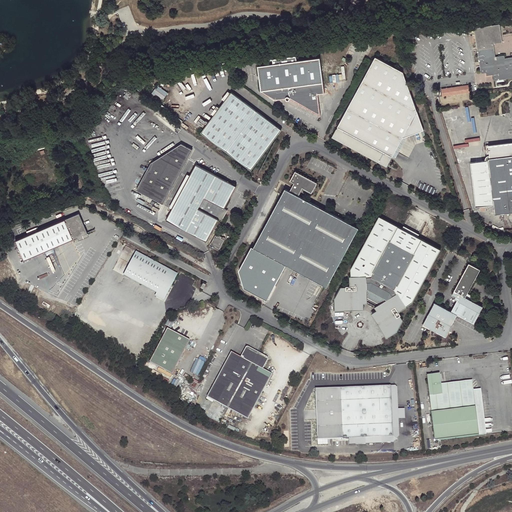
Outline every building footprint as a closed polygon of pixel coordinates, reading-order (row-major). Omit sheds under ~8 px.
[(501,29),(500,24),(476,28),(482,71),(494,69),(495,77),(511,74),(511,56),(506,57),(505,54),(494,56),(492,40),(503,39),(501,29)] [(319,95),(325,94),(321,58),(298,61),(297,56),(273,60),(274,65),(259,67),(262,92),(278,100),(287,99),(288,100),(289,100),(290,100),(291,100),(321,116),(319,95)] [(415,106),(404,71),(376,56),(333,136),(388,165),(393,155),(403,137),(408,135),(423,130),(415,106)] [(163,99),(169,92),(158,84),(153,91),(163,99)] [(471,91),(457,93),(459,102),(472,100),(471,91)] [(202,132),(252,169),(281,129),(231,92),(202,132)] [(396,157),(408,135),(403,137),(393,155),(396,157)] [(388,165),(333,136),(333,137),(387,166),(388,165)] [(192,149),(181,143),(151,163),(137,190),(163,204),(192,149)] [(511,155),(487,159),(495,214),(511,211),(511,155)] [(172,209),(166,220),(207,241),(219,219),(222,221),(227,209),(225,208),(236,186),(196,164),(190,175),(172,209)] [(285,267),(326,289),(358,230),(298,197),(302,189),(311,194),(317,184),(295,172),(290,182),(294,184),(289,193),(285,190),(252,250),(285,267)] [(170,207),(172,209),(190,175),(187,174),(170,207)] [(231,211),(227,209),(222,221),(225,222),(231,211)] [(80,212),(17,238),(25,258),(88,231),(80,212)] [(440,249),(379,216),(349,271),(349,279),(348,279),(349,287),(344,288),(344,290),(340,290),(333,301),(335,313),(361,309),(360,304),(371,303),(376,312),(372,315),(385,336),(394,332),(400,321),(398,317),(400,316),(397,312),(403,308),(403,307),(412,301),(440,249)] [(211,243),(220,248),(225,239),(216,235),(211,243)] [(267,302),(285,267),(252,250),(251,249),(239,272),(243,290),(267,302)] [(137,253),(125,276),(158,294),(157,296),(165,300),(178,275),(137,253)] [(466,297),(480,270),(469,263),(452,294),(456,296),(455,299),(457,300),(480,312),(483,307),(466,297)] [(457,300),(451,311),(457,314),(474,324),(480,312),(457,300)] [(457,314),(451,311),(435,302),(422,324),(445,337),(457,314)] [(191,339),(169,327),(150,360),(172,372),(191,339)] [(270,358),(247,346),(241,357),(232,352),(207,396),(247,419),(272,374),(263,369),(270,358)] [(200,375),(206,359),(197,356),(191,371),(200,375)] [(440,374),(427,375),(435,441),(483,435),(478,389),(474,390),(473,383),(454,385),(455,392),(442,394),(441,384),(440,374)] [(473,380),(441,384),(442,394),(455,392),(454,385),(473,383),(473,380)] [(316,393),(321,444),(344,442),(396,436),(391,385),(316,393)] [(396,436),(344,442),(344,448),(403,442),(397,385),(391,385),(396,436)] [(481,389),(478,389),(483,435),(487,434),(481,389)]
